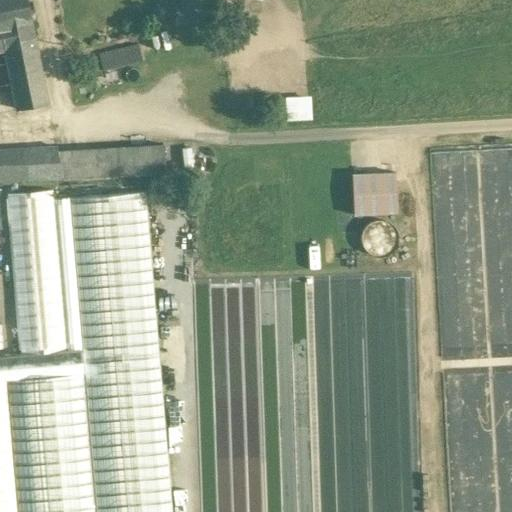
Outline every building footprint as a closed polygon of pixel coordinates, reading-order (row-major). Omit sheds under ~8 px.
[(27,0),(0,0),(0,31),(4,50),(6,58),(37,52),(29,15),(30,15),(27,0)] [(137,44),(99,54),(103,70),(141,60),(137,44)] [(37,52),(6,58),(16,109),(48,102),(37,52)] [(308,98),(286,99),(287,119),(309,117),(308,98)] [(164,144),(57,151),(63,178),(165,173),(164,144)] [(56,146),(0,149),(0,170),(1,181),(63,178),(57,151),(56,146)] [(394,172),(351,174),(353,214),(396,212),(394,172)] [(52,189),(7,192),(20,354),(0,355),(0,379),(5,379),(16,511),(171,511),(145,191),(52,198),(52,189)] [(382,219),(379,219),(376,219),(372,220),(369,222),(367,223),(365,226),(363,228),(362,231),(361,233),(361,235),(361,238),(361,241),(361,242),(362,245),(364,247),(365,249),(368,252),(372,254),(375,255),(380,256),(385,255),(388,253),(391,251),(393,249),(395,247),(396,244),(397,241),(397,237),(397,234),(396,231),(394,227),(392,224),(389,222),(385,220),(382,219)] [(195,280),(195,333),(244,332),(255,332),(255,305),(244,305),(244,316),(239,316),(239,299),(249,298),(249,290),(238,290),(238,280),(195,280)] [(16,511),(5,379),(0,379),(0,511),(16,511)]
